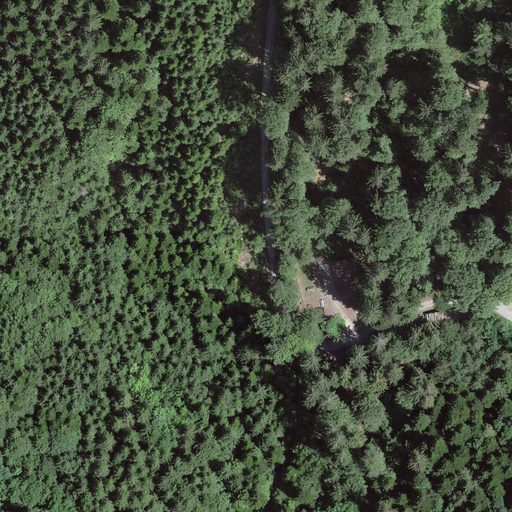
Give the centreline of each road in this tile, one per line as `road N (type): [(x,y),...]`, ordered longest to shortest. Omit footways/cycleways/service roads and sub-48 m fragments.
road 1 (track): [(265,0),(263,178),(277,288),(293,328),(331,348),(424,306),(511,307)]
road 2 (track): [(345,344),(416,511)]
road 3 (track): [(271,511),(297,437),(307,340)]
